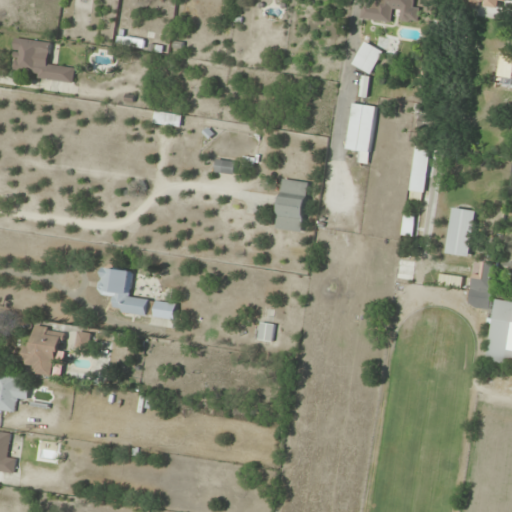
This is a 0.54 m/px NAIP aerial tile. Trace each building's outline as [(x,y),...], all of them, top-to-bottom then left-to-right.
[(392,23),(393,13),(402,14),(401,21),(419,23),(421,6),(415,5),(415,0),(384,0),(385,4),(364,1),(362,19),(392,23)] [(465,0),(465,6),(489,6),(489,8),(505,8),(504,0),(465,0)] [(53,42),(17,37),(12,73),(75,82),(77,67),(50,64),(53,42)] [(373,75),(386,48),(393,51),(397,44),(384,37),(379,48),(366,42),(354,65),(373,75)] [(348,151),(360,153),(358,163),(370,165),(377,107),(366,105),(367,97),(356,95),(348,151)] [(155,124),(182,127),(183,114),(156,113),(155,124)] [(426,201),(430,147),(416,146),(412,200),(426,201)] [(236,175),(237,161),(218,159),(216,173),(236,175)] [(310,183),(284,179),(277,229),(303,233),(310,183)] [(448,254),(471,257),(478,212),(454,208),(448,254)] [(132,296),(135,271),(104,267),(100,295),(116,297),(114,312),(176,320),(178,302),(132,296)] [(511,350),(510,350),(511,337),(511,302),(497,300),(488,362),(511,365),(511,350)] [(275,325),(262,323),(260,341),(273,343),(275,325)] [(26,344),(23,362),(34,364),(33,373),(56,378),(65,330),(39,325),(35,346),(26,344)] [(78,349),(91,349),(91,333),(78,333),(78,349)] [(0,411),(17,414),(19,398),(30,399),(31,388),(21,387),(22,378),(0,374),(0,411)] [(0,471),(16,473),(18,456),(8,455),(11,433),(0,431),(0,471)]
